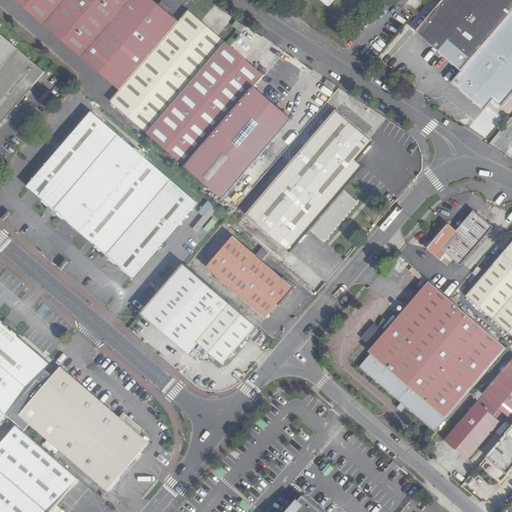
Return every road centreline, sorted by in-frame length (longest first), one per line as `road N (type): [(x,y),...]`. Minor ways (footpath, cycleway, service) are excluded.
road 1 (unclassified): [(217,430),(0,244)]
road 2 (unclassified): [(237,0),(430,129),(461,166)]
road 3 (unclassified): [(461,166),(433,182),(284,352)]
road 4 (unclassified): [(470,511),(284,352)]
